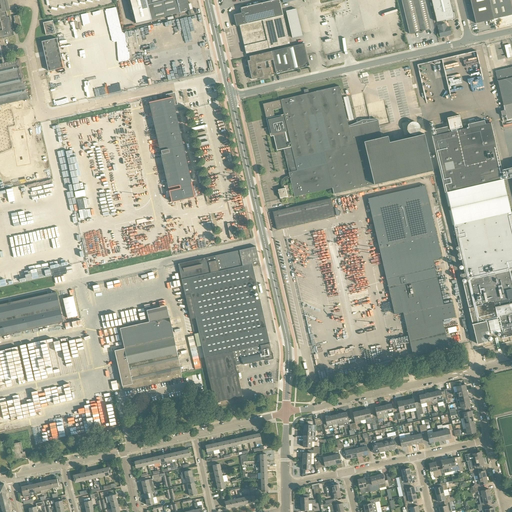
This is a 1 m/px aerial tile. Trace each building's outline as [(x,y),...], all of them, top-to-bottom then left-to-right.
[(0,0),(0,38),(14,35),(10,17),(8,18),(3,0),(0,0)] [(190,10),(187,0),(146,0),(151,20),(190,10)] [(237,27),(239,26),(283,16),(279,0),(278,0),(241,9),(242,13),(234,15),(237,27)] [(423,31),(431,29),(424,0),(401,0),(409,34),(422,31),(422,32),(423,32),(423,31)] [(431,0),(437,22),(446,20),(446,21),(455,19),(454,12),(453,12),(449,0),(431,0)] [(488,0),(489,2),(491,10),(493,19),(511,15),(511,10),(509,0),(488,0)] [(491,10),(489,2),(472,6),(474,15),(491,10)] [(476,24),(493,19),(491,10),(474,15),(476,24)] [(283,16),(239,26),(246,54),(279,46),(280,49),(290,47),(290,44),(283,16)] [(46,36),(56,33),(53,21),(43,23),(46,36)] [(438,29),(440,37),(451,35),(449,27),(447,28),(446,24),(438,26),(439,29),(438,29)] [(64,68),(57,38),(42,42),(49,71),(64,68)] [(308,61),(304,43),(290,47),(287,48),(280,49),(252,56),(247,57),(252,80),(260,78),(259,77),(263,76),(264,80),(269,79),(268,75),(272,74),(272,75),(276,74),(276,73),(309,66),(308,61)] [(0,110),(0,108),(0,105),(28,99),(20,59),(0,63),(0,110)] [(507,120),(511,118),(511,67),(506,69),(507,70),(496,73),(503,106),(507,120)] [(378,120),(349,127),(339,86),(309,93),(309,92),(304,93),(305,94),(280,100),(279,100),(263,104),(266,117),(266,119),(268,127),(264,129),(271,127),(277,151),(284,149),(289,172),(289,173),(289,176),(287,176),(285,177),(284,178),(283,179),(282,181),(281,182),(281,183),(281,185),(282,189),(278,190),(278,192),(278,194),(279,193),(280,198),(285,197),(287,196),(287,194),(291,193),(290,189),(289,185),(284,186),(283,183),(284,182),(284,181),(285,180),(286,179),(287,178),(290,178),(292,189),(294,197),(332,188),(334,194),(433,171),(424,134),(389,142),(388,136),(382,137),(378,120)] [(150,103),(165,169),(169,187),(169,188),(169,187),(170,191),(172,202),(195,197),(191,183),(192,183),(192,182),(191,182),(174,105),(178,104),(176,95),(175,95),(174,96),(174,97),(173,97),(172,94),(167,95),(168,99),(149,103),(150,103)] [(461,127),(458,115),(446,118),(449,130),(461,127)] [(511,216),(511,212),(510,212),(503,179),(504,179),(491,123),(432,136),(445,193),(447,192),(454,225),(457,238),(454,239),(456,245),(458,245),(465,274),(460,275),(461,278),(465,277),(467,282),(463,283),(477,344),(487,342),(486,337),(485,332),(488,331),(488,332),(489,332),(486,321),(488,321),(491,334),(500,331),(501,334),(502,338),(511,336),(511,216)] [(0,259),(61,245),(35,128),(0,135),(0,178),(1,181),(1,183),(2,187),(0,187),(0,197),(4,196),(8,216),(0,217),(0,259)] [(403,312),(413,356),(449,347),(446,338),(448,337),(447,334),(446,334),(442,320),(455,317),(452,303),(443,305),(433,261),(442,259),(425,186),(368,199),(371,212),(370,213),(371,216),(394,314),(403,312)] [(273,212),(277,230),(335,217),(331,198),(273,212)] [(241,228),(233,228),(233,225),(228,225),(228,228),(224,228),(224,237),(234,237),(234,235),(237,235),(237,231),(241,231),(241,228)] [(198,333),(203,352),(204,357),(214,403),(243,396),(236,366),(242,364),(242,365),(260,361),(263,360),(265,360),(265,361),(274,359),(272,352),(253,266),(260,264),(256,247),(178,264),(184,289),(190,319),(196,318),(199,333),(198,333)] [(176,265),(167,266),(170,280),(173,293),(179,292),(178,286),(176,277),(179,277),(176,265)] [(124,278),(112,280),(113,287),(120,286),(121,286),(120,284),(125,283),(124,278)] [(63,322),(56,292),(51,294),(47,294),(12,302),(9,303),(0,304),(0,335),(10,334),(63,322)] [(181,373),(169,317),(120,328),(111,330),(122,382),(121,383),(121,386),(123,386),(124,391),(182,378),(181,373)] [(201,368),(196,346),(191,347),(196,369),(201,368)] [(443,390),(444,391),(446,400),(449,399),(452,399),(451,394),(448,395),(447,389),(443,390)] [(444,391),(441,392),(440,390),(435,392),(437,403),(443,402),(443,404),(446,403),(446,400),(444,391)] [(426,403),(424,394),(419,395),(420,402),(417,402),(420,414),(423,414),(421,404),(426,403)] [(408,400),(410,409),(415,408),(418,420),(421,419),(420,414),(417,402),(414,403),(413,399),(408,400)] [(469,400),(460,402),(457,403),(458,409),(461,408),(461,411),(468,409),(468,407),(470,406),(469,400)] [(115,418),(111,402),(106,403),(110,419),(115,418)] [(383,418),(382,415),(380,406),(375,408),(376,413),(373,414),(376,425),(377,429),(380,428),(378,419),(383,418)] [(364,410),(366,423),(372,421),(373,425),(376,425),(373,414),(370,415),(369,409),(364,410)] [(460,416),(461,419),(472,416),(471,411),(469,411),(468,409),(461,411),(457,411),(458,415),(460,416)] [(358,411),(360,420),(361,424),(366,423),(364,410),(358,411)] [(328,429),(333,428),(333,425),(331,416),(325,417),(326,423),(323,424),(325,430),(328,429)] [(304,431),(316,431),(313,431),(313,425),(313,421),(308,421),(308,425),(304,425),(304,431)] [(448,427),(443,428),(445,439),(451,438),(449,431),(452,430),(451,424),(448,425),(448,427)] [(407,446),(405,437),(400,438),(398,433),(395,433),(396,435),(398,445),(401,444),(402,447),(407,446)] [(396,435),(387,437),(390,450),(396,449),(395,446),(398,445),(396,435)] [(390,450),(387,437),(382,438),(385,451),(390,450)] [(379,452),(385,451),(382,438),(377,440),(379,452)] [(237,445),(236,439),(230,440),(231,446),(232,449),(238,448),(237,445)] [(372,443),(374,453),(379,452),(377,440),(377,439),(374,440),(371,440),(372,443)] [(360,443),(361,447),(363,456),(368,455),(366,444),(365,442),(360,443)] [(26,457),(25,452),(23,453),(21,443),(11,445),(14,460),(26,457)] [(347,460),(352,458),(349,446),(344,447),(343,443),(340,444),(341,450),(344,449),(347,460)] [(213,451),(212,444),(206,446),(208,455),(214,453),(213,451)] [(354,445),(349,446),(352,458),(357,457),(355,448),(354,445)] [(336,464),(341,463),(338,450),(333,452),(334,455),(336,464)] [(474,457),(474,460),(482,459),(481,452),(473,454),(473,453),(468,454),(469,458),(474,457)] [(326,466),(330,465),(328,456),(323,458),(322,455),(319,456),(320,461),(322,467),(323,467),(326,466)] [(454,458),(448,460),(451,472),(457,470),(457,472),(460,472),(459,465),(456,466),(454,458)] [(482,459),(474,460),(471,461),(473,467),(469,468),(470,471),(477,470),(476,466),(483,465),(482,459)] [(451,472),(448,460),(441,461),(443,469),(440,469),(442,476),(445,475),(445,473),(451,472)] [(434,478),(442,476),(440,469),(437,470),(436,462),(429,464),(431,472),(430,472),(431,476),(434,475),(434,478)] [(399,477),(411,475),(409,468),(401,470),(403,476),(399,477)] [(181,476),(181,478),(181,479),(186,478),(193,476),(191,470),(185,472),(182,472),(183,475),(181,476)] [(470,471),(471,474),(471,475),(473,474),(473,477),(478,476),(478,479),(486,477),(485,471),(477,472),(477,470),(470,471)] [(164,482),(167,482),(166,475),(165,473),(160,474),(152,476),(153,479),(161,477),(160,477),(163,476),(164,482)] [(379,488),(386,487),(389,486),(387,480),(384,481),(383,474),(377,476),(378,484),(379,488)] [(401,487),(407,485),(410,484),(409,482),(412,481),(411,475),(399,477),(401,487)] [(369,484),(370,491),(375,490),(374,485),(378,484),(377,476),(370,477),(372,483),(369,484)] [(486,477),(478,479),(479,483),(475,484),(475,486),(471,487),(472,490),(481,488),(480,485),(488,483),(486,477)] [(367,492),(370,491),(369,484),(366,485),(364,478),(358,480),(360,488),(366,487),(367,492)] [(53,488),(54,487),(59,486),(59,485),(60,484),(59,480),(58,481),(57,479),(51,480),(53,488)] [(143,488),(153,485),(152,479),(149,480),(141,481),(143,488)] [(45,482),(39,483),(42,493),(48,492),(47,489),(45,482)] [(185,484),(185,487),(186,491),(189,490),(195,488),(194,482),(187,484),(185,484)] [(39,483),(33,484),(36,495),(42,494),(42,493),(39,483)] [(435,488),(436,495),(444,493),(443,491),(448,490),(446,483),(440,484),(441,487),(435,488)] [(33,484),(27,486),(30,496),(36,495),(33,484)] [(328,486),(327,487),(329,493),(340,491),(338,484),(331,486),(328,486)] [(144,494),(152,492),(155,491),(153,485),(143,488),(144,494)] [(401,487),(403,496),(415,493),(414,487),(408,488),(407,485),(401,487)] [(20,489),(21,493),(19,494),(19,496),(23,496),(24,497),(30,496),(27,486),(21,487),(22,489),(20,489)] [(471,494),(478,492),(478,494),(480,495),(478,495),(479,498),(482,497),(490,496),(489,489),(481,491),(481,488),(472,490),(470,491),(471,494)] [(336,502),(335,499),(341,497),(340,491),(329,493),(327,493),(328,497),(333,496),(333,499),(328,500),(329,503),(336,502)] [(251,503),(249,496),(248,493),(242,495),(243,497),(245,504),(251,503)] [(415,493),(403,496),(405,506),(411,504),(411,502),(417,500),(415,493)] [(444,493),(436,495),(438,502),(443,500),(444,503),(450,502),(455,501),(454,496),(449,497),(449,495),(444,496),(444,493)] [(308,500),(308,497),(309,497),(309,494),(303,494),(303,497),(300,498),(301,504),(308,504),(315,504),(315,500),(308,500)] [(479,498),(480,504),(477,505),(478,508),(485,507),(484,504),(492,502),(490,496),(482,497),(479,498)] [(379,501),(379,498),(369,500),(370,503),(363,505),(365,511),(377,509),(376,502),(379,501)] [(49,506),(47,506),(48,511),(50,510),(57,509),(64,507),(62,501),(55,502),(56,506),(50,507),(49,506)] [(29,511),(37,511),(36,509),(41,508),(40,502),(35,504),(36,507),(29,509),(29,511)] [(197,502),(195,503),(194,503),(196,510),(196,511),(202,511),(202,509),(203,508),(202,505),(198,506),(197,502)] [(321,508),(329,506),(330,511),(333,511),(344,510),(342,503),(337,504),(336,502),(329,503),(320,505),(321,508)] [(444,503),(445,506),(439,507),(439,511),(448,511),(452,511),(450,505),(451,505),(450,502),(444,503)]
